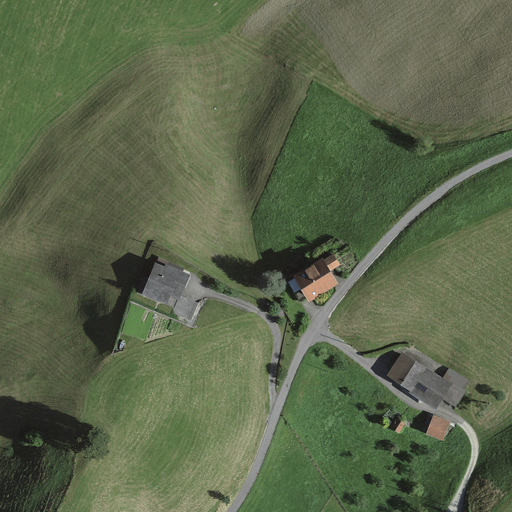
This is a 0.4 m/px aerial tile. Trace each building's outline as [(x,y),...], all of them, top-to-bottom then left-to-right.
[(338,265),(333,257),(296,279),(310,301),(336,286),(327,271),(338,265)] [(165,267),(156,263),(145,291),(165,299),(169,291),(178,295),(187,273),(166,265),(165,267)] [(442,378),(403,351),(386,376),(436,410),(443,399),(455,407),(466,391),(464,390),(470,382),(449,368),(442,378)] [(443,441),(450,422),(433,415),(426,433),(443,441)] [(399,433),(405,424),(397,418),(391,428),(399,433)]
